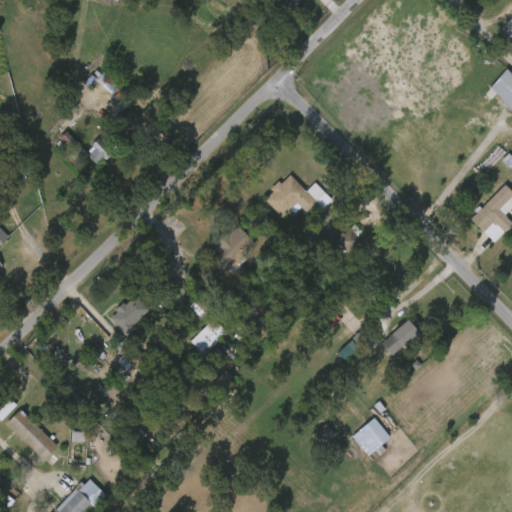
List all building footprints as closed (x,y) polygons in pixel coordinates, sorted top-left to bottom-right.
[(304,0),(288,16),(274,2),(276,0),(304,0)] [(511,38),(501,27),(511,16),(511,38)] [(511,73),(511,92),(508,97),(497,87),(490,95),(486,92),(506,68),(511,73)] [(508,87),(493,73),(473,96),(487,109),(508,87)] [(83,83),(98,98),(107,89),(92,74),(83,83)] [(68,130),(88,153),(77,162),(71,154),(72,153),(59,137),(68,130)] [(289,175),(305,192),(314,183),(324,194),(315,203),(317,204),(307,214),(300,208),(294,214),(289,209),(281,217),(264,200),(272,192),(269,189),(277,182),(280,184),(289,175)] [(511,220),(511,225),(495,242),(472,218),(507,184),(511,189),(511,196),(500,208),(511,220)] [(363,232),(359,236),(364,242),(350,254),(343,246),(341,248),(338,245),(341,243),(338,240),(342,237),(340,235),(344,232),(345,233),(356,224),(363,232)] [(237,226),(255,244),(242,257),(245,260),(230,274),(227,271),(222,276),(205,258),(215,248),(212,246),(227,231),(229,233),(237,226)] [(0,227),(9,237),(0,245),(0,262),(3,266),(0,268),(0,227)] [(334,257),(349,246),(338,231),(323,242),(334,257)] [(137,295),(149,309),(133,324),(136,327),(127,335),(111,317),(118,311),(116,309),(124,301),(126,304),(137,295)] [(246,314),(238,323),(236,320),(228,329),(216,319),(231,301),(246,314)] [(309,327),(316,335),(328,325),(321,316),(309,327)] [(423,333),(395,359),(382,344),(409,318),(423,333)] [(226,333),(202,356),(189,342),(212,319),(226,333)] [(369,348),(380,361),(410,333),(398,321),(369,348)] [(177,344),(190,358),(213,336),(200,322),(177,344)] [(126,337),(133,345),(134,344),(145,356),(127,370),(117,360),(124,354),(116,346),(126,337)] [(49,452),(42,460),(5,424),(19,409),(56,445),(49,452)] [(0,433),(31,464),(45,449),(9,415),(0,424),(0,433)] [(392,438),(368,455),(353,436),(375,418),(392,438)] [(371,451),(368,448),(377,441),(361,421),(339,439),(357,462),(371,451)] [(303,436),(313,448),(323,439),(313,427),(303,436)] [(90,478),(108,496),(96,508),(91,503),(82,511),(52,511),(65,500),(62,498),(65,494),(68,497),(82,482),(85,485),(90,478)]
